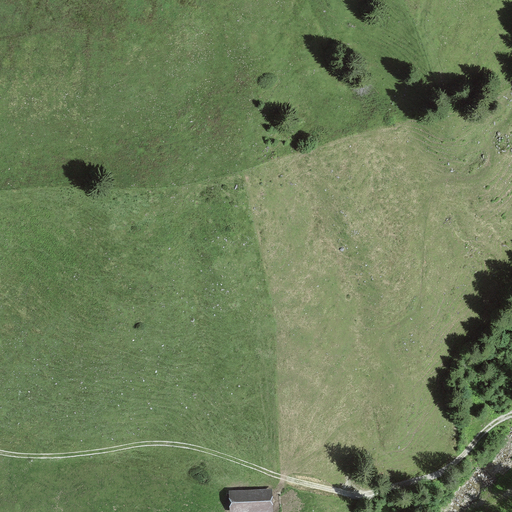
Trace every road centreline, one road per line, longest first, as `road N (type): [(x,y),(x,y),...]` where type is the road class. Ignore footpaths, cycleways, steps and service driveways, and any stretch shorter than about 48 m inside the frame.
road 1 (track): [(0,451),(174,443),(366,494),(435,476),(511,416)]
road 2 (track): [(274,473),(353,425),(360,440),(350,483),(359,494)]
